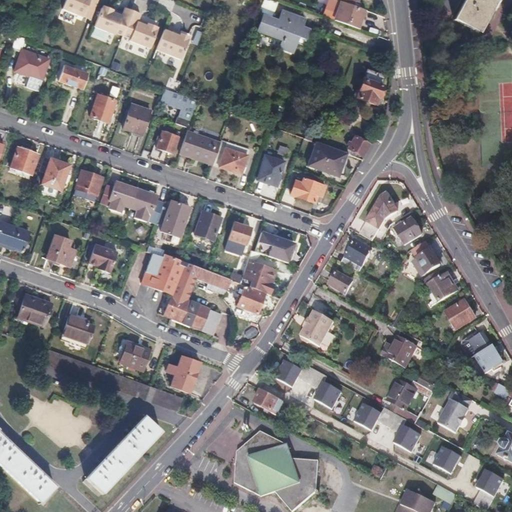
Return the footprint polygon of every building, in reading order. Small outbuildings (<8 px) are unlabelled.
[(65,0),(62,10),(82,18),(85,11),(92,13),(96,0),(65,0)] [(268,0),(263,0),(259,11),(271,16),(276,3),(268,0)] [(336,11),(333,20),(355,28),(362,10),(339,2),(335,0),(327,0),(325,7),(336,11)] [(495,0),(464,0),(454,20),(478,33),(495,0)] [(121,35),(132,11),(124,7),(121,13),(116,11),(115,14),(111,12),(112,10),(102,6),(101,8),(93,26),(113,34),(114,32),(121,35)] [(85,11),(82,18),(89,20),(92,13),(85,11)] [(139,14),(132,11),(121,35),(129,38),(128,40),(149,49),(156,30),(155,30),(156,27),(146,23),(146,26),(141,24),(142,22),(137,20),(139,14)] [(275,21),(261,16),(255,30),(279,40),(277,47),(289,52),(295,37),(301,40),(305,30),(299,27),(301,21),(279,12),(275,21)] [(171,33),(163,30),(155,50),(179,60),(188,40),(187,40),(188,37),(179,34),(178,36),(171,33)] [(18,37),(14,35),(10,47),(20,50),(24,39),(18,37)] [(46,60),(20,50),(12,71),(39,80),(46,60)] [(85,75),(61,66),(56,80),(80,89),(85,75)] [(384,76),(366,69),(361,80),(380,87),(384,76)] [(380,87),(361,80),(355,98),(373,105),(376,98),(377,99),(381,87),(380,87)] [(173,92),(162,88),(159,96),(170,100),(173,92)] [(175,93),(173,92),(170,100),(181,104),(184,96),(175,93)] [(113,102),(96,95),(88,117),(105,123),(113,102)] [(181,104),(159,96),(157,103),(179,110),(181,104)] [(184,96),(181,104),(179,110),(190,114),(195,100),(184,96)] [(148,110),(129,103),(120,128),(139,135),(148,110)] [(185,128),(190,114),(179,110),(174,124),(185,128)] [(215,141),(185,131),(177,153),(194,159),(195,157),(207,161),(215,141)] [(175,138),(160,132),(154,148),(170,154),(175,138)] [(368,145),(354,137),(347,149),(361,157),(368,145)] [(219,139),(218,143),(210,164),(238,175),(247,149),(219,139)] [(218,143),(215,141),(207,161),(195,157),(194,159),(210,164),(218,143)] [(347,155),(314,143),(306,166),(321,171),(322,168),(339,174),(347,155)] [(36,155),(15,148),(8,168),(28,176),(36,155)] [(282,162),(263,156),(254,180),(274,186),(282,162)] [(67,166),(42,157),(37,172),(43,174),(39,185),(58,192),(67,166)] [(100,178),(80,171),(71,195),(91,202),(100,178)] [(299,184),(293,181),(288,194),(312,203),(315,195),(318,185),(301,179),(299,184)] [(111,186),(105,184),(100,199),(128,208),(134,190),(116,183),(115,187),(111,186)] [(144,193),(134,190),(128,208),(149,216),(147,222),(154,225),(161,204),(154,202),(151,200),(152,197),(151,196),(151,193),(146,192),(144,193)] [(386,193),(379,198),(365,221),(367,222),(363,229),(375,235),(384,219),(397,210),(386,193)] [(187,208),(169,202),(158,232),(170,236),(177,238),(187,208)] [(218,219),(200,212),(192,235),(211,241),(218,219)] [(411,220),(395,229),(405,245),(420,235),(411,220)] [(27,231),(0,222),(0,243),(8,246),(9,244),(13,245),(12,248),(20,250),(27,231)] [(248,229),(232,223),(227,239),(243,245),(248,229)] [(252,251),(286,263),(292,245),(258,233),(252,251)] [(68,240),(53,235),(45,257),(66,265),(72,248),(66,246),(68,240)] [(169,242),(175,245),(177,238),(170,236),(169,242)] [(371,250),(354,240),(344,256),(362,266),(371,250)] [(425,242),(411,250),(418,262),(414,265),(421,276),(439,265),(425,242)] [(114,252),(93,245),(86,264),(96,267),(99,268),(98,270),(107,273),(114,252)] [(247,255),(241,253),(231,281),(237,284),(241,273),(245,262),(247,255)] [(160,257),(150,254),(139,282),(169,295),(161,316),(210,336),(219,314),(184,300),(192,278),(205,283),(211,286),(224,291),(228,280),(161,254),(160,257)] [(245,262),(241,273),(251,276),(247,287),(265,294),(269,284),(267,283),(272,269),(255,263),(255,265),(245,262)] [(353,281),(336,272),(329,285),(346,294),(353,281)] [(426,287),(428,285),(438,303),(458,290),(447,273),(441,277),(437,272),(425,280),(423,283),(426,287)] [(251,276),(241,273),(237,284),(247,287),(251,276)] [(262,295),(242,287),(234,307),(254,314),(262,295)] [(50,305),(24,296),(16,317),(42,327),(50,305)] [(464,301),(445,313),(455,329),(474,317),(464,301)] [(317,312),(312,320),(308,329),(303,337),(305,338),(305,340),(310,343),(313,342),(323,347),(336,322),(317,312)] [(85,322),(66,315),(59,335),(85,344),(91,327),(84,324),(85,322)] [(482,331),(468,340),(478,354),(492,346),(482,331)] [(59,335),(58,339),(83,348),(85,344),(59,335)] [(418,346),(397,335),(385,359),(404,370),(418,346)] [(148,350),(125,342),(118,362),(141,370),(148,350)] [(377,349),(370,346),(366,354),(372,358),(377,349)] [(478,354),(475,356),(485,372),(502,362),(492,346),(478,354)] [(48,349),(43,364),(177,411),(182,398),(149,386),(91,365),(48,349)] [(166,364),(164,372),(173,375),(169,386),(188,392),(198,364),(179,357),(175,368),(166,364)] [(294,389),(304,371),(285,361),(275,379),(294,389)] [(421,374),(416,384),(430,391),(435,382),(421,374)] [(417,389),(398,379),(387,399),(400,406),(406,409),(417,389)] [(342,392),(324,383),(315,400),(333,409),(342,392)] [(510,390),(498,384),(494,392),(506,398),(507,395),(510,390)] [(259,396),(243,387),(232,401),(250,410),(255,403),(259,396)] [(262,390),(259,396),(255,403),(272,412),(274,409),(279,411),(283,404),(284,402),(262,390)] [(451,401),(450,400),(437,423),(454,433),(467,409),(466,409),(470,400),(456,392),(451,401)] [(284,402),(283,404),(294,410),(295,408),(284,402)] [(383,414),(363,403),(354,421),(373,432),(383,414)] [(400,406),(396,414),(414,423),(419,416),(406,409),(400,406)] [(159,431),(143,416),(85,478),(101,493),(159,431)] [(314,431),(305,426),(302,432),(311,436),(314,431)] [(423,437),(405,426),(395,444),(412,454),(423,437)] [(242,462),(236,462),(235,482),(263,497),(273,498),(291,511),(292,511),(315,493),(318,495),(320,493),(315,491),(319,462),(295,461),(289,445),(262,431),(247,444),(250,449),(242,462)] [(504,441),(500,448),(497,454),(511,461),(511,436),(508,434),(504,441)] [(0,466),(39,503),(53,487),(0,436),(0,466)] [(462,458),(443,447),(433,465),(452,476),(462,458)] [(506,480),(486,470),(477,488),(496,498),(506,480)] [(85,478),(82,481),(98,496),(101,493),(85,478)] [(456,494),(438,485),(434,494),(451,503),(456,494)] [(56,490),(53,487),(39,503),(42,506),(56,490)] [(431,511),(435,503),(408,490),(397,511),(431,511)]
